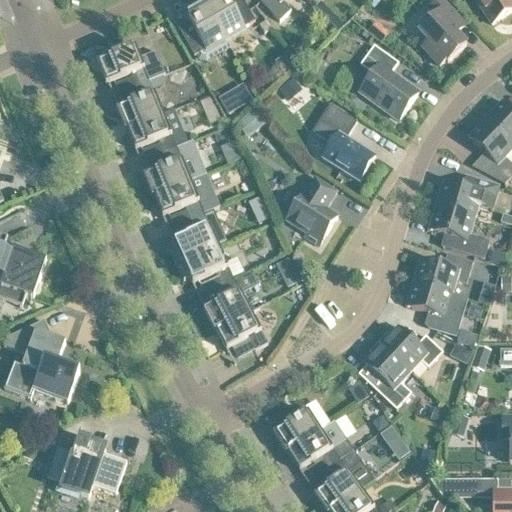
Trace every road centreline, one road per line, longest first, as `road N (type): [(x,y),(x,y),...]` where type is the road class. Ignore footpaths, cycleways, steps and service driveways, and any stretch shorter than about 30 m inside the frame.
road 1 (residential): [(511,50),(456,100),(417,167),(382,295),(346,340),(207,422)]
road 2 (residential): [(207,422),(123,272),(37,49)]
road 3 (residential): [(150,0),(37,49)]
